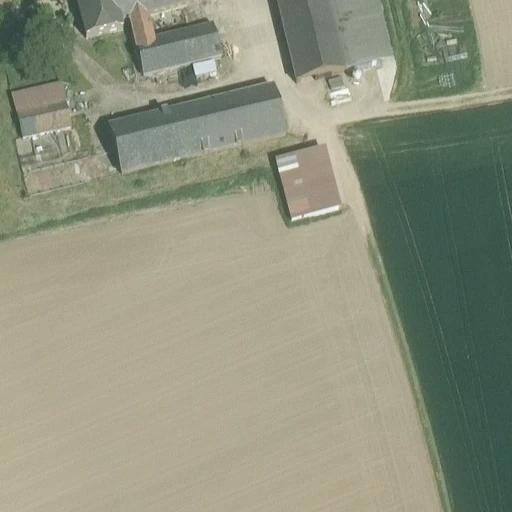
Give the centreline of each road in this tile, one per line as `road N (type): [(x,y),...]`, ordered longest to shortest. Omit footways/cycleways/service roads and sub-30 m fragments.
road 1 (track): [(322,118),(375,261),(444,511)]
road 2 (track): [(511,87),(322,118)]
road 3 (track): [(322,118),(263,66),(246,0)]
